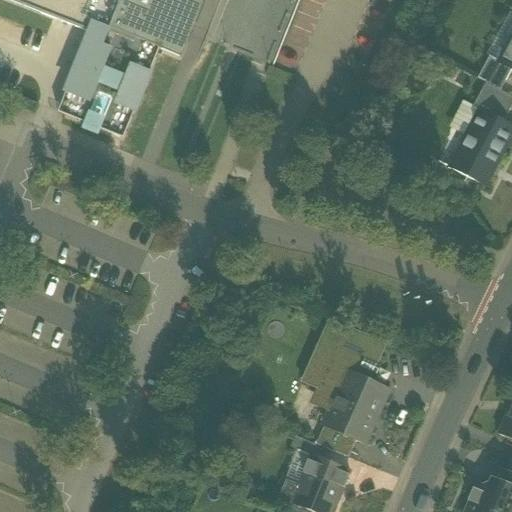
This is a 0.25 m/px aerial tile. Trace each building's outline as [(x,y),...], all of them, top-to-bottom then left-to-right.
[(2,0),(90,34),(91,34),(97,37),(101,26),(95,24),(84,20),(91,0),(2,0)] [(104,0),(95,24),(101,26),(97,37),(72,100),(71,100),(65,115),(64,116),(78,122),(77,124),(80,125),(81,123),(85,125),(100,131),(122,139),(157,50),(158,49),(165,52),(186,0),(104,0)] [(91,0),(84,20),(95,24),(104,0),(91,0)] [(186,0),(165,52),(158,49),(157,50),(182,60),(205,0),(186,0)] [(511,15),(488,57),(489,58),(497,62),(507,46),(511,35),(511,15)] [(64,116),(65,115),(60,112),(91,34),(90,34),(58,114),(64,116)] [(97,37),(91,34),(60,112),(65,115),(71,100),(72,100),(97,37)] [(511,72),(511,71),(511,44),(510,48),(507,46),(497,62),(497,64),(511,72)] [(477,79),(486,84),(500,92),(511,72),(497,64),(497,62),(489,58),(477,79)] [(511,107),(511,98),(500,92),(486,84),(473,107),(478,110),(479,109),(504,123),(511,107)] [(449,130),(470,142),(478,127),(471,124),(478,110),(473,107),(464,102),(449,130)] [(448,168),(484,188),(511,137),(511,127),(504,123),(479,109),(478,110),(471,124),(478,127),(470,142),(466,149),(460,146),(448,168)] [(98,137),(100,131),(85,125),(82,131),(98,137)] [(317,390),(337,398),(348,373),(369,382),(385,346),(329,322),(302,383),(317,390)] [(352,441),(364,446),(388,391),(369,382),(348,373),(337,398),(330,413),(324,428),(352,441)] [(310,405),(330,413),(337,398),(317,390),(310,405)] [(511,404),(498,436),(511,442),(511,404)] [(324,428),(316,446),(328,451),(345,458),(352,441),(324,428)] [(290,448),(301,453),(306,442),(295,437),(290,448)] [(323,462),(328,451),(316,446),(306,442),(301,453),(311,457),(323,462)] [(297,507),(309,511),(333,511),(350,473),(323,462),(311,457),(298,488),(297,491),(302,493),(297,507)] [(511,511),(511,476),(508,475),(497,470),(492,481),(490,485),(483,488),(477,486),(465,511),(511,511)] [(297,491),(298,488),(286,483),(279,500),(297,507),(302,493),(297,491)]
